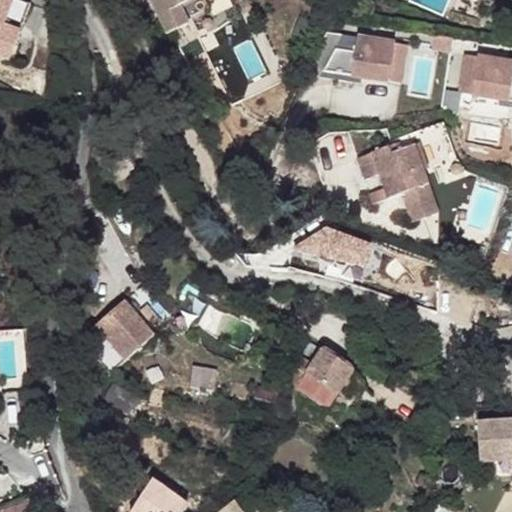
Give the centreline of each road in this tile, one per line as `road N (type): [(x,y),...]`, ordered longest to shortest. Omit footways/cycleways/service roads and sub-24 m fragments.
road 1 (residential): [(88,30),(163,194),(211,260),(487,335),(511,328)]
road 2 (residential): [(99,511),(61,452),(54,365),(82,186),(88,30)]
